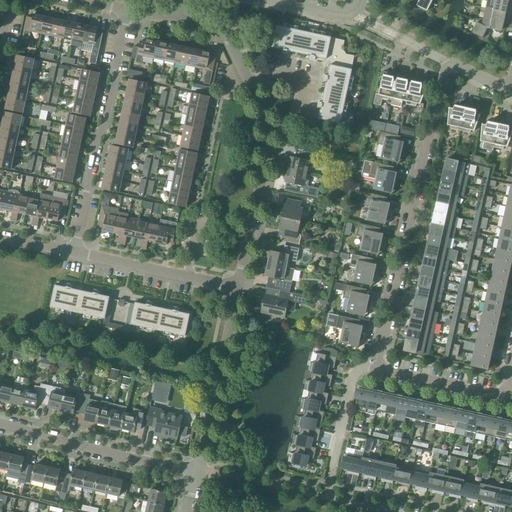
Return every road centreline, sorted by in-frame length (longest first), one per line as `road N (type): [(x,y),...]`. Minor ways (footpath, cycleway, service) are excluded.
road 1 (residential): [(237,289),(272,129),(227,34),(177,23)]
road 2 (residential): [(378,368),(441,60)]
road 3 (residential): [(73,255),(124,12)]
road 4 (residential): [(197,470),(0,427)]
road 5 (residential): [(197,470),(237,289)]
road 6 (residential): [(237,289),(73,255)]
road 7 (residential): [(504,394),(378,368)]
road 8 (residential): [(378,368),(354,371),(332,471)]
